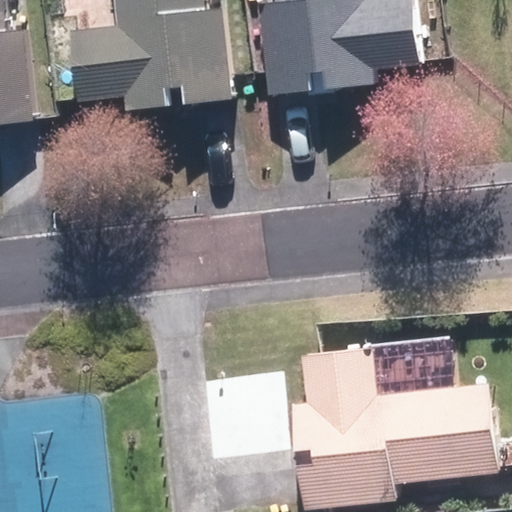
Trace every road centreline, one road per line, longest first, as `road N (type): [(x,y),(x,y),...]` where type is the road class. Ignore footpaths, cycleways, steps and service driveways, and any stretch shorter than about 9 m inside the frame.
road 1 (residential): [(162,265),(511,226)]
road 2 (residential): [(0,285),(162,265)]
